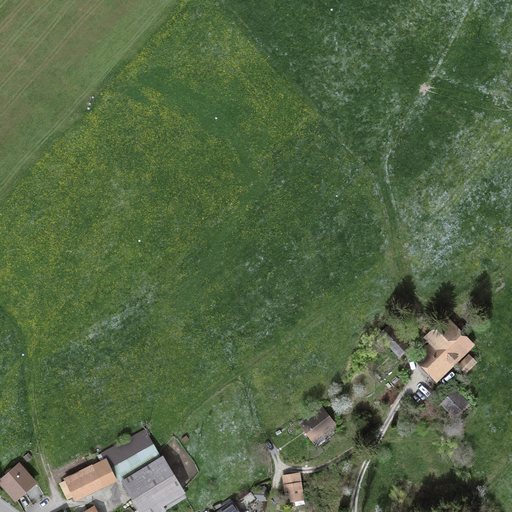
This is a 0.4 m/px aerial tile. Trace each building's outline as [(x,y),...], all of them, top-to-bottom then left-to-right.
[(418,360),(442,386),(481,350),(458,325),(447,335),(443,330),(424,347),(428,351),(418,360)] [(405,360),(417,349),(395,327),(383,338),(405,360)] [(475,358),(463,368),(471,376),(482,365),(475,358)] [(460,391),(445,406),(461,422),(475,407),(460,391)] [(303,428),(318,447),(343,428),(328,409),(303,428)] [(106,458),(117,481),(120,481),(161,457),(145,429),(100,454),(103,460),(106,458)] [(120,481),(139,511),(165,511),(166,511),(166,510),(188,497),(163,456),(161,457),(120,481)] [(106,458),(103,460),(63,479),(64,481),(59,483),(67,500),(73,497),(75,500),(117,481),(106,458)] [(2,485),(21,505),(42,486),(23,465),(2,485)] [(291,507),(311,504),(307,474),(286,476),(291,507)] [(240,511),(232,501),(216,511),(240,511)]
